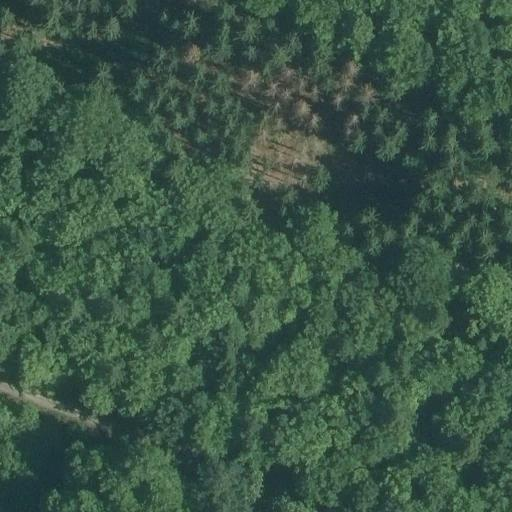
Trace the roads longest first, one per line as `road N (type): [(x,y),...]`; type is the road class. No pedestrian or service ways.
road 1 (track): [(0,347),(511,169)]
road 2 (track): [(322,511),(0,380)]
